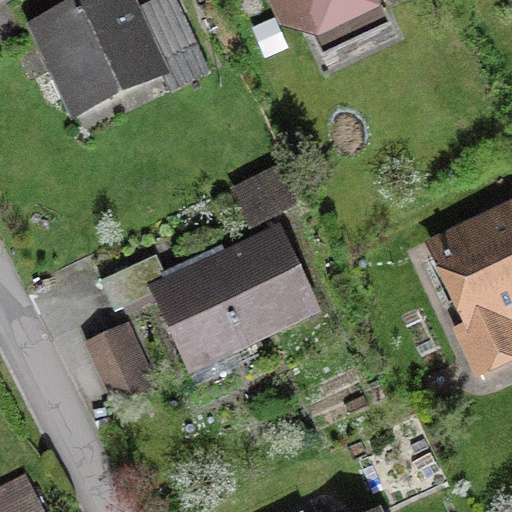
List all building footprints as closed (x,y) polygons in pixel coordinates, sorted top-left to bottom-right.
[(169,95),(212,75),(176,0),(157,0),(140,8),(135,0),(80,0),(25,27),(70,123),(161,79),(169,95)] [(386,0),(264,0),(274,19),(251,28),(263,59),(287,50),(280,30),(316,45),(323,59),(389,25),(382,11),(386,0)] [(282,164),(230,190),(250,231),(302,206),(282,164)] [(511,202),(423,244),(461,327),(451,332),(475,383),(511,366),(511,202)] [(164,275),(156,258),(98,285),(112,315),(151,297),(195,390),(249,365),(243,353),(321,316),(279,227),(224,253),(222,247),(164,275)] [(129,323),(83,345),(114,408),(160,386),(129,323)] [(0,487),(0,511),(43,511),(24,475),(0,487)]
